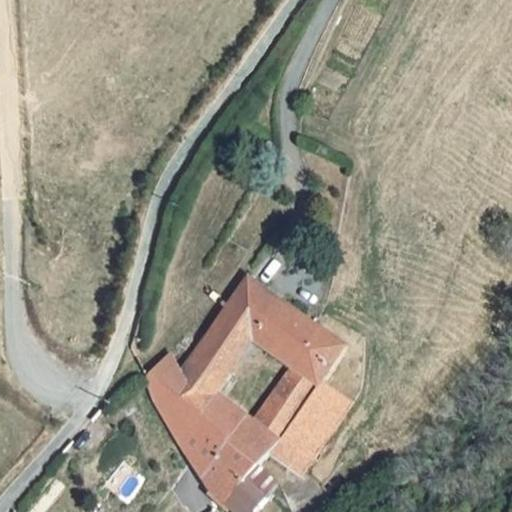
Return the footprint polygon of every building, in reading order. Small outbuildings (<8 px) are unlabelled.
[(212,401),(220,390),(255,337),(283,357),(292,343),(262,325),(281,295),(250,273),(185,373),(191,382),(212,401)] [(327,386),(330,381),(353,347),(281,295),(262,325),(292,343),(283,357),(298,366),(327,386)] [(149,384),(198,427),(212,401),(191,382),(185,373),(172,352),(148,379),(149,384)] [(309,411),(327,386),(298,366),(282,390),(309,411)] [(278,454),(308,476),(360,402),(330,381),(327,386),(309,411),(287,445),(278,454)] [(198,427),(149,384),(160,412),(182,447),(198,427)] [(212,401),(198,427),(182,447),(188,458),(191,454),(208,481),(206,486),(235,511),(258,511),(284,487),(264,468),(278,454),(287,445),(260,423),(220,390),(212,401)] [(287,445),(309,411),(282,390),(260,423),(287,445)]
